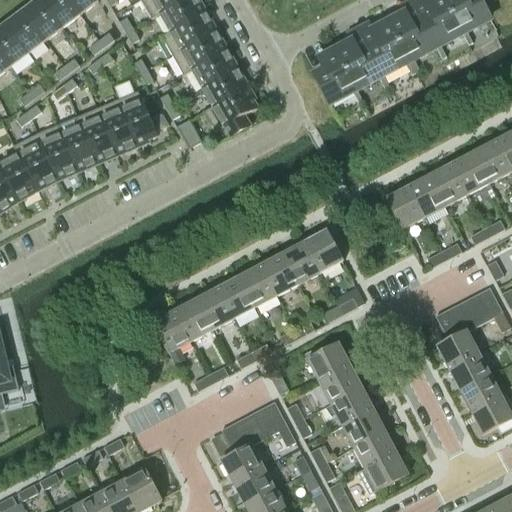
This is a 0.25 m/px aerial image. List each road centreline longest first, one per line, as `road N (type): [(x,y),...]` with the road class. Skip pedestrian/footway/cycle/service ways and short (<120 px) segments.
road 1 (residential): [(0,283),(291,125),(293,103),(268,56)]
road 2 (residential): [(470,479),(384,324),(482,271)]
road 3 (residential): [(212,511),(173,435),(267,385)]
road 4 (residential): [(268,56),(375,0)]
